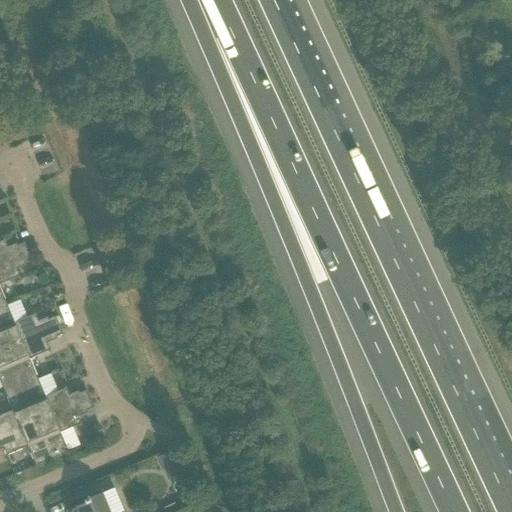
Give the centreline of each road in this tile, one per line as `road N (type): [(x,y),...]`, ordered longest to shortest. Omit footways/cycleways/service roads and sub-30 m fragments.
road 1 (motorway): [(215,0),(457,511)]
road 2 (motorway): [(511,510),(275,0)]
road 3 (motorway): [(209,0),(394,511)]
road 4 (residential): [(30,489),(128,449),(139,420),(112,406),(73,292),(7,147)]
